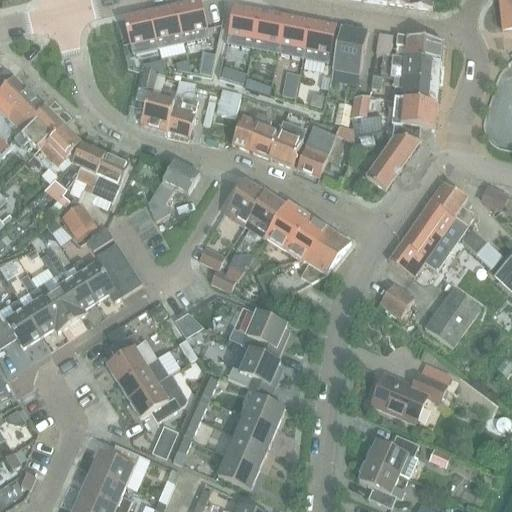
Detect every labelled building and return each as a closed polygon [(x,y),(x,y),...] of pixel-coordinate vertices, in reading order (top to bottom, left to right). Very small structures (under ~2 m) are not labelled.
[(387,0),(387,6),(409,9),(410,0),(387,0)] [(410,0),(409,9),(432,12),(432,0),(410,0)] [(511,1),(499,3),(502,34),(511,33),(511,1)] [(201,2),(175,9),(185,47),(210,41),(201,2)] [(175,9),(151,14),(160,53),(185,47),(175,9)] [(235,9),(228,48),(254,53),(261,14),(235,9)] [(151,14),(125,20),(134,59),(160,53),(151,14)] [(261,14),(254,53),(279,58),(286,19),(261,14)] [(286,19),(279,58),(304,63),(311,24),(286,19)] [(311,24),(304,63),(330,68),(337,29),(311,24)] [(369,36),(341,30),(333,74),(360,79),(369,36)] [(390,60),(393,39),(380,37),(376,58),(390,60)] [(406,50),(405,62),(441,67),(443,45),(398,39),(396,49),(406,50)] [(392,70),(391,81),(395,82),(403,82),(439,87),(441,67),(405,62),(393,60),(392,70)] [(376,62),(373,79),(382,80),(384,64),(376,62)] [(144,71),(138,91),(152,95),(158,75),(144,71)] [(0,111),(20,131),(16,134),(20,137),(46,111),(7,72),(0,78),(0,111)] [(380,93),(382,80),(373,79),(371,91),(380,93)] [(438,108),(439,87),(403,82),(403,83),(395,82),(394,91),(403,91),(402,103),(438,108)] [(179,84),(177,96),(166,135),(167,135),(167,134),(189,140),(195,118),(198,104),(186,101),(187,97),(194,98),(196,87),(179,84)] [(166,135),(177,96),(162,92),(160,101),(149,98),(141,128),(166,135)] [(223,93),(217,117),(235,122),(241,98),(223,93)] [(355,100),(351,122),(366,120),(370,99),(355,100)] [(392,129),(394,130),(401,130),(401,128),(421,130),(435,132),(438,108),(402,103),(398,102),(396,112),(403,113),(401,124),(393,123),(392,129)] [(46,111),(20,137),(16,141),(23,149),(29,143),(39,153),(64,129),(46,111)] [(232,148),(270,163),(279,138),(268,134),(272,125),(259,120),(257,125),(243,120),(232,148)] [(283,127),(279,138),(270,163),(292,171),(303,143),(299,141),(297,145),(291,142),(296,131),(283,127)] [(420,143),(421,130),(401,128),(401,130),(394,130),(393,140),(392,140),(392,141),(394,142),(369,177),(367,180),(366,181),(385,194),(386,195),(386,194),(386,193),(396,178),(397,179),(401,172),(400,172),(420,144),(421,144),(421,143),(420,143)] [(64,129),(39,153),(34,158),(40,165),(45,160),(54,169),(50,173),(58,181),(74,166),(83,147),(64,129)] [(297,172),(319,180),(320,181),(336,139),(313,129),(297,172)] [(74,166),(58,181),(58,182),(57,184),(68,193),(77,181),(76,181),(81,171),(96,178),(105,158),(83,148),(83,147),(74,166)] [(113,207),(130,168),(105,158),(96,178),(81,171),(76,181),(77,181),(87,187),(84,194),(113,207)] [(174,166),(172,170),(148,208),(156,226),(171,218),(170,212),(168,204),(176,192),(189,198),(201,179),(174,165),(174,166)] [(245,231),(246,230),(245,229),(265,198),(264,198),(245,186),(225,218),(245,231)] [(432,205),(431,206),(459,226),(468,231),(469,229),(475,221),(463,212),(468,204),(444,188),(432,205)] [(507,201),(506,200),(489,193),(482,207),(500,215),(503,208),(507,201)] [(265,197),(264,198),(265,198),(245,229),(246,230),(265,242),(266,242),(286,210),(265,197)] [(84,206),(63,220),(79,245),(100,231),(84,206)] [(431,206),(403,245),(420,256),(440,270),(460,242),(468,231),(459,226),(431,206)] [(288,207),(286,210),(266,242),(304,266),(304,265),(329,233),(329,232),(289,207),(289,208),(288,207)] [(478,235),(508,264),(511,259),(511,244),(490,223),(478,235)] [(94,255),(113,242),(107,232),(87,245),(94,255)] [(326,279),(351,247),(329,233),(304,265),(309,268),(301,280),(311,287),(326,279)] [(390,264),(389,265),(414,282),(415,281),(415,280),(424,267),(432,273),(436,276),(440,270),(420,256),(403,245),(390,264)] [(99,267),(102,271),(123,258),(117,247),(97,260),(100,266),(99,267)] [(489,247),(477,259),(492,272),(503,260),(489,247)] [(56,252),(42,261),(46,267),(54,281),(62,294),(63,293),(81,321),(86,318),(84,314),(97,305),(80,278),(79,278),(69,285),(63,275),(68,272),(56,252)] [(200,265),(219,274),(225,261),(205,252),(200,265)] [(19,262),(23,273),(36,269),(32,257),(19,262)] [(102,271),(108,282),(129,268),(123,258),(102,271)] [(511,262),(495,280),(511,296),(511,262)] [(124,300),(117,290),(116,288),(114,290),(108,282),(102,271),(99,267),(98,266),(88,273),(82,263),(73,269),(79,278),(80,278),(97,305),(109,297),(115,306),(124,300)] [(10,304),(24,299),(17,280),(15,280),(10,264),(0,267),(0,284),(3,283),(10,304)] [(116,288),(117,290),(136,278),(129,268),(108,282),(114,290),(116,288)] [(225,278),(217,274),(211,287),(231,296),(237,283),(239,284),(243,275),(230,269),(225,278)] [(142,288),(136,278),(117,290),(124,300),(142,288)] [(62,294),(54,281),(38,291),(44,301),(43,301),(63,333),(81,321),(63,293),(62,294)] [(379,308),(385,312),(401,323),(414,305),(392,290),(379,308)] [(58,336),(63,333),(43,301),(44,301),(38,291),(29,297),(35,306),(25,312),(25,313),(42,340),(55,332),(58,336)] [(453,352),(481,312),(460,299),(452,294),(425,333),(453,352)] [(0,321),(0,351),(16,341),(23,352),(42,340),(25,313),(25,312),(19,303),(10,309),(16,318),(6,325),(3,327),(0,321)] [(284,335),(287,329),(257,316),(247,339),(242,350),(250,354),(250,352),(277,364),(289,337),(284,335)] [(188,318),(175,326),(186,343),(204,331),(188,318)] [(107,369),(118,387),(146,369),(158,362),(146,344),(141,347),(134,337),(111,352),(117,362),(107,369)] [(198,362),(191,350),(183,355),(190,366),(198,362)] [(280,365),(277,364),(250,352),(250,354),(241,374),(233,371),(228,382),(270,401),(282,373),(277,371),(280,365)] [(146,369),(118,387),(129,405),(157,387),(168,380),(163,372),(158,362),(146,369)] [(425,370),(421,379),(447,390),(451,380),(425,370)] [(441,404),(447,390),(421,379),(418,377),(413,390),(385,378),(371,409),(415,428),(429,398),(441,404)] [(168,380),(157,387),(129,405),(141,423),(151,416),(158,427),(186,409),(188,404),(172,378),(168,380)] [(213,397),(218,383),(211,380),(205,393),(213,397)] [(4,387),(0,388),(0,400),(2,406),(11,401),(4,387)] [(253,399),(244,419),(277,433),(285,413),(253,399)] [(199,407),(193,421),(201,424),(206,411),(199,407)] [(33,408),(11,420),(24,444),(46,432),(33,408)] [(236,440),(268,453),(277,433),(244,419),(236,440)] [(511,428),(511,425),(510,423),(507,421),(505,420),(502,420),(500,421),(498,423),(497,425),(496,427),(496,430),(497,432),(498,434),(500,435),(503,436),(505,436),(508,435),(510,433),(511,430),(511,428)] [(201,424),(193,421),(187,434),(195,437),(201,424)] [(365,463),(400,479),(409,483),(418,462),(415,461),(419,449),(396,439),(391,451),(377,444),(374,452),(371,450),(365,463)] [(236,440),(227,460),(259,474),(268,453),(236,440)] [(184,441),(178,454),(186,458),(192,444),(184,441)] [(445,457),(462,464),(466,451),(450,445),(445,457)] [(100,455),(91,475),(126,490),(140,459),(116,449),(111,460),(100,455)] [(450,460),(435,454),(430,464),(445,471),(450,460)] [(13,474),(21,468),(14,456),(6,462),(13,474)] [(259,474),(227,460),(218,481),(251,494),(259,474)] [(388,511),(391,511),(397,501),(401,503),(405,494),(395,490),(400,479),(365,463),(359,476),(362,477),(359,485),(374,491),(368,503),(388,511)] [(168,484),(175,488),(180,477),(173,474),(168,484)] [(122,500),(126,490),(91,475),(83,495),(121,511),(129,511),(133,505),(122,500)] [(21,489),(30,493),(36,481),(27,477),(21,489)] [(211,497),(203,493),(197,507),(205,510),(211,497)] [(121,511),(83,495),(75,511),(121,511)]
